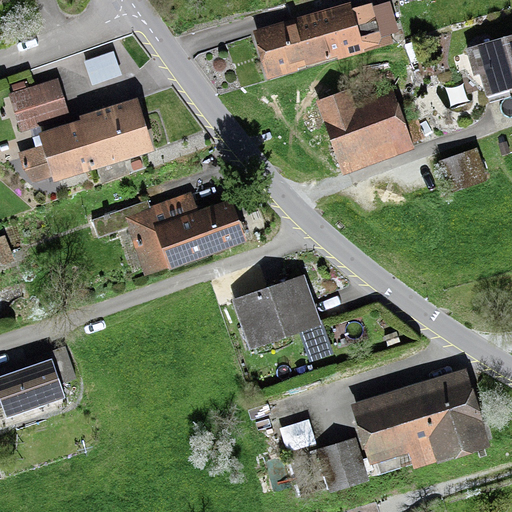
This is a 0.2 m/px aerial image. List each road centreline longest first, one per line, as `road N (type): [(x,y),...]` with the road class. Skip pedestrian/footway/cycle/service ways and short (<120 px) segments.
road 1 (residential): [(0,341),(319,228)]
road 2 (tertiary): [(139,13),(212,112),(319,228)]
road 3 (tertiary): [(319,228),(413,306),(511,364)]
road 4 (residential): [(0,63),(139,13)]
